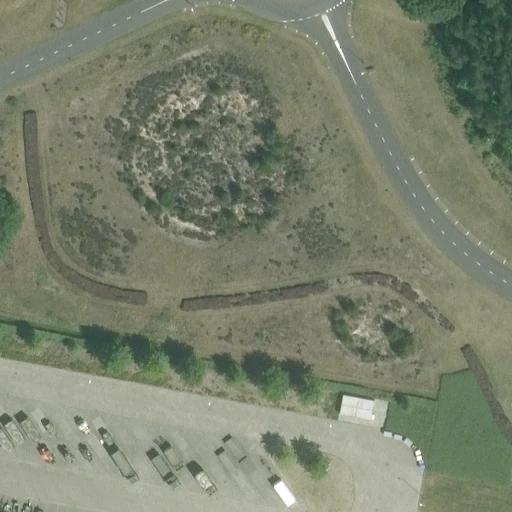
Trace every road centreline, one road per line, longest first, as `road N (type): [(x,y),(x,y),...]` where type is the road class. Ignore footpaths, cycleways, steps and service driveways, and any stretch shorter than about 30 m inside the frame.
road 1 (unclassified): [(511,288),(457,248),(366,116),(315,3)]
road 2 (unclassified): [(166,0),(0,79)]
